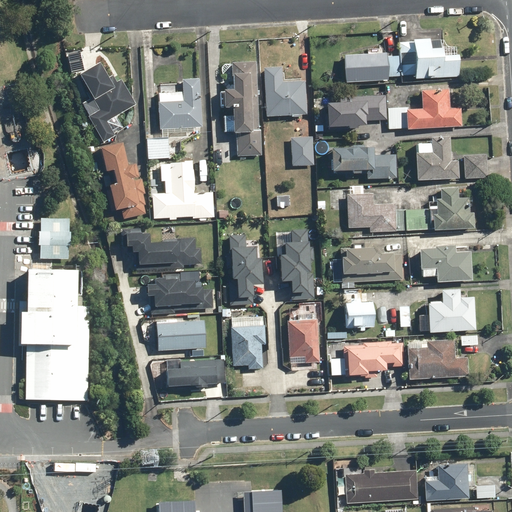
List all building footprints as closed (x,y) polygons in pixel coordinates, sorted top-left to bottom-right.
[(411,81),(456,80),(455,48),(445,49),(445,42),(396,43),(397,57),(398,79),(411,78),(411,81)] [(341,59),(342,86),(385,84),(385,79),(398,79),(397,57),(341,59)] [(252,132),(255,63),(229,62),(227,95),(218,95),(218,110),(225,111),(225,112),(229,113),(228,119),(221,119),(221,136),(228,136),(227,138),(232,138),(231,153),(234,153),(234,158),(258,159),(259,133),(252,132)] [(97,64),(73,78),(87,101),(79,105),(86,118),(84,119),(100,146),(114,137),(113,134),(122,129),(115,118),(133,107),(117,82),(113,84),(110,79),(107,81),(97,64)] [(284,84),(283,69),(260,70),(262,119),(305,117),(303,84),(284,84)] [(178,94),(156,94),(156,131),(158,131),(158,140),(144,140),(144,161),(167,161),(167,135),(191,135),(191,130),(197,130),(197,81),(178,81),(178,94)] [(459,131),(458,110),(446,111),(445,91),(417,92),(418,112),(403,112),(404,132),(459,131)] [(322,107),(322,131),(361,131),(361,124),(384,124),(383,95),(347,96),(348,106),(322,107)] [(401,109),(385,110),(386,132),(402,131),(401,109)] [(412,156),(413,183),(455,181),(454,151),(447,151),(446,137),(426,138),(427,144),(415,145),(416,156),(412,156)] [(311,138),(289,138),(289,169),(312,169),(311,138)] [(140,196),(143,195),(140,180),(136,181),(132,164),(124,166),(119,145),(94,150),(100,176),(107,174),(110,187),(103,189),(111,224),(145,216),(140,196)] [(349,151),(326,151),(326,175),(368,175),(368,181),(393,181),(393,157),(369,157),(369,148),(349,148),(349,151)] [(484,157),(460,157),(460,181),(484,181),(484,157)] [(196,222),(205,222),(205,220),(211,220),(212,196),(189,195),(190,163),(181,163),(181,164),(174,164),(174,165),(167,165),(167,166),(162,166),(162,167),(158,167),(157,184),(168,184),(168,195),(150,195),(149,221),(173,221),(173,219),(196,220),(196,222)] [(360,187),(344,187),(345,229),(367,229),(367,235),(392,235),(392,233),(392,210),(392,207),(369,207),(369,195),(360,196),(360,187)] [(429,231),(470,232),(470,218),(462,218),(462,210),(465,210),(465,199),(454,199),(455,192),(436,191),(436,203),(432,203),(432,210),(424,210),(424,219),(426,219),(426,224),(429,224),(429,231)] [(259,209),(260,198),(250,197),(249,209),(259,209)] [(289,197),(276,197),(275,210),(288,210),(289,197)] [(421,227),(421,210),(392,210),(392,233),(426,233),(426,227),(421,227)] [(66,221),(38,221),(38,235),(35,235),(35,248),(37,248),(37,261),(65,261),(65,249),(67,249),(67,234),(66,234),(66,221)] [(159,242),(159,245),(144,246),(144,237),(139,237),(139,231),(120,232),(120,250),(127,250),(127,256),(133,256),(133,271),(181,270),(181,267),(198,267),(197,250),(192,250),(192,241),(159,242)] [(306,232),(288,231),(288,245),(279,245),(279,259),(274,258),(274,285),(285,285),(285,295),(300,295),(300,299),(311,300),(311,277),(305,276),(306,264),(310,264),(310,247),(306,247),(306,232)] [(255,243),(250,243),(250,250),(244,250),(244,239),(225,239),(224,287),(227,287),(227,308),(250,309),(250,289),(257,289),(257,259),(254,259),(255,243)] [(380,256),(369,246),(349,246),(349,251),(337,251),(338,292),(353,292),(353,283),(400,283),(400,256),(380,256)] [(429,252),(415,252),(416,274),(418,274),(418,280),(432,280),(432,285),(467,285),(466,255),(450,255),(450,248),(429,248),(429,252)] [(24,344),(22,400),(30,400),(86,401),(88,305),(73,305),(73,270),(23,269),(21,344),(24,344)] [(197,308),(197,310),(210,310),(211,291),(189,289),(190,284),(178,283),(178,276),(159,275),(159,280),(150,279),(150,289),(142,289),(141,299),(149,300),(148,310),(197,308)] [(456,291),(436,292),(436,303),(424,304),(425,335),(473,333),(471,299),(456,300),(456,291)] [(285,364),(315,365),(315,323),(320,323),(320,302),(299,301),(299,309),(286,309),(285,364)] [(371,306),(341,305),(341,330),(370,330),(371,306)] [(387,308),(376,308),(376,330),(387,330),(387,308)] [(408,308),(397,308),(398,330),(409,329),(408,308)] [(220,320),(228,320),(229,369),(245,368),(245,371),(259,371),(258,345),(262,345),(262,318),(228,319),(228,311),(220,311),(220,320)] [(184,319),(184,325),(152,325),(153,353),(202,352),(202,325),(191,325),(191,319),(184,319)] [(475,338),(458,338),(458,348),(475,348),(475,338)] [(450,342),(402,343),(403,383),(464,381),(464,359),(451,359),(450,342)] [(327,361),(327,377),(343,377),(343,379),(362,379),(362,375),(381,375),(381,368),(401,368),(400,344),(359,345),(359,349),(339,349),(339,361),(327,361)] [(172,363),(174,388),(208,386),(207,373),(211,373),(211,361),(172,363)] [(434,482),(420,483),(421,502),(465,500),(463,465),(433,466),(434,482)] [(360,475),(342,476),(344,505),(415,500),(413,471),(371,474),(370,471),(360,471),(360,475)] [(491,486),(473,487),(473,499),(492,498),(491,486)] [(282,511),(282,492),(253,492),(253,511),(282,511)] [(196,511),(196,502),(158,503),(158,511),(196,511)]
